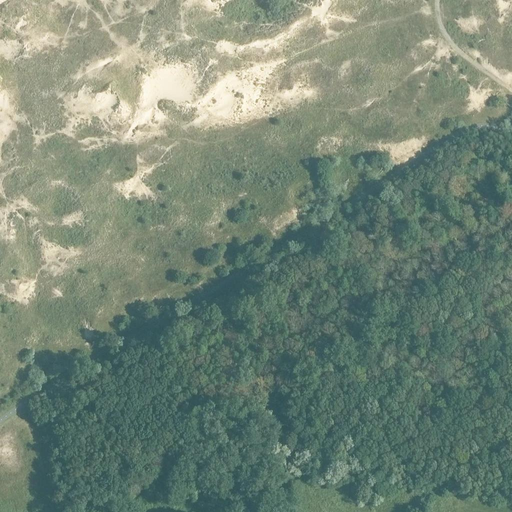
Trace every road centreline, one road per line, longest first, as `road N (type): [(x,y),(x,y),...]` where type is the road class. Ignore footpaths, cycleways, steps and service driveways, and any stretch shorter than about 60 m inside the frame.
road 1 (track): [(123,511),(151,477),(511,264)]
road 2 (track): [(511,92),(450,42),(437,0)]
